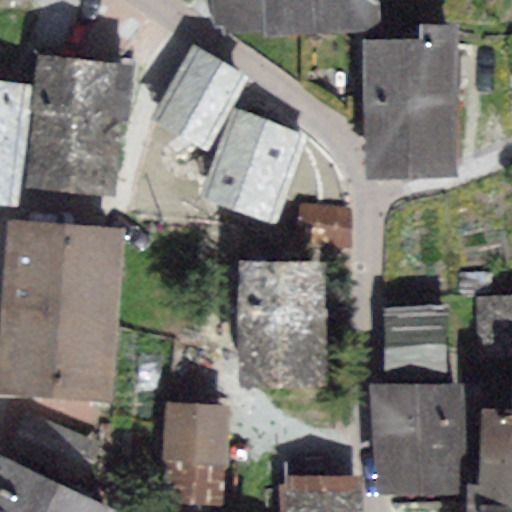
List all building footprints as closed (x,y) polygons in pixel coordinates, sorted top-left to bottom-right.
[(374,0),(225,0),(227,26),(264,23),(265,35),(376,27),(374,0)] [(449,47),(371,47),(372,168),(450,168),(449,93),(449,47)] [(238,75),(197,54),(166,117),(207,138),(238,75)] [(123,71),(43,63),(32,182),(111,189),(115,154),(120,93),(123,71)] [(26,88),(0,84),(0,192),(13,194),(26,88)] [(291,138),(241,117),(210,192),(260,213),(291,138)] [(348,213),(303,208),(301,227),(299,240),(344,245),(348,213)] [(116,232),(13,226),(8,306),(4,386),(107,391),(116,232)] [(317,285),(316,268),(248,270),(251,381),(319,379),(317,285)] [(511,299),(480,300),(481,351),(511,351),(511,350),(511,299)] [(445,315),(392,315),(393,369),(446,368),(445,315)] [(464,393),(383,392),(382,485),(463,487),(464,393)] [(511,511),(511,402),(488,402),(483,511),(511,511)] [(209,405),(171,403),(166,499),(218,502),(223,406),(209,405)] [(108,511),(6,465),(0,476),(0,511),(108,511)] [(321,486),(288,487),(288,511),(355,511),(354,485),(321,486)]
